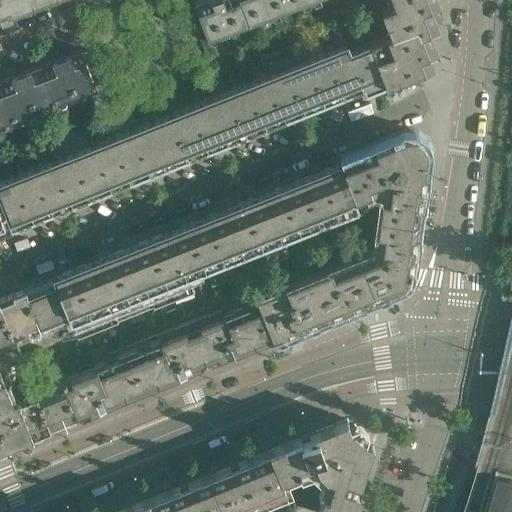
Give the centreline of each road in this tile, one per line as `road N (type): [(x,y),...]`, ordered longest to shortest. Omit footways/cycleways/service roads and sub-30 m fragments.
road 1 (residential): [(0,269),(472,81)]
road 2 (secondary): [(439,328),(387,331),(312,352),(0,476)]
road 3 (secondary): [(46,511),(325,401),(437,379)]
road 4 (unclassified): [(439,328),(472,81)]
road 5 (residential): [(408,511),(432,442),(437,379)]
